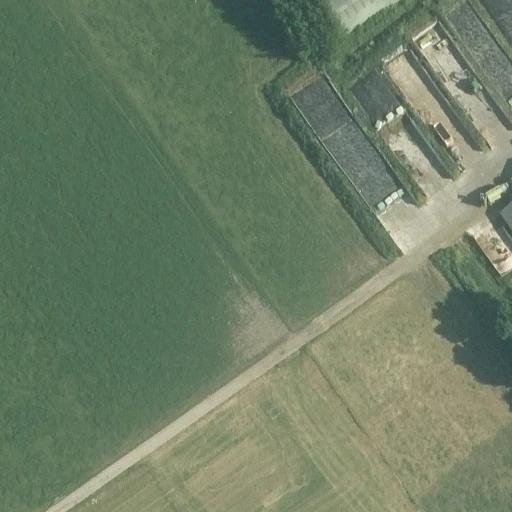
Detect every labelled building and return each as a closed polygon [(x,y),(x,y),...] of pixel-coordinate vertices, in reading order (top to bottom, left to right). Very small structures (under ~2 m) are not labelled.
[(405,0),(316,0),(313,3),(342,45),(405,0)] [(469,0),(456,0),(446,6),(473,57),(494,46),(469,0)] [(511,0),(494,0),(482,8),(501,38),(510,33),(511,36),(511,0)] [(511,128),(511,123),(485,73),(477,78),(451,28),(428,40),(483,144),(511,128)] [(390,71),(403,86),(422,70),(409,55),(390,71)] [(437,170),(449,161),(440,149),(428,158),(437,170)] [(511,229),(511,210),(503,217),(511,229)]
